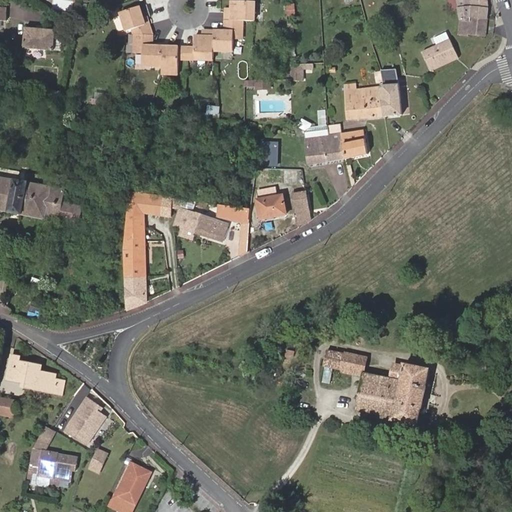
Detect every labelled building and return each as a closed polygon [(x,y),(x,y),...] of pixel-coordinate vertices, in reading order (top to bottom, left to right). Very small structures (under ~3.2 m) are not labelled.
[(73,11),(74,0),(52,0),(52,9),(73,11)] [(458,8),(456,0),(449,0),(451,10),(458,8)] [(487,0),(456,0),(458,8),(462,21),(488,18),(489,9),(487,0)] [(296,3),(286,4),(288,16),(297,15),(296,3)] [(144,22),(143,17),(140,6),(122,11),(126,29),(130,29),(132,28),(133,33),(135,33),(150,33),(151,33),(148,21),(144,22)] [(227,13),(226,21),(242,22),(255,23),(255,6),(232,6),(232,9),(227,9),(227,13)] [(486,36),(488,18),(462,21),(460,21),(458,33),(468,35),(469,33),(486,36)] [(225,32),(215,31),(214,53),(231,53),(232,41),(241,42),(242,22),(226,21),(225,32)] [(45,29),(36,28),(26,28),(24,49),(54,51),(55,39),(62,40),(63,32),(56,31),(56,30),(45,29)] [(195,34),(194,47),(193,60),(213,61),(214,53),(215,31),(206,31),(206,35),(202,35),(195,34)] [(150,33),(135,33),(134,51),(142,52),(142,63),(161,64),(162,45),(151,44),(150,33)] [(438,46),(450,40),(447,34),(435,39),(438,46)] [(424,53),(431,69),(458,57),(450,40),(424,53)] [(178,46),(162,45),(161,64),(160,71),(177,72),(178,60),(178,46)] [(186,46),(178,46),(178,60),(185,60),(186,60),(186,46)] [(194,47),(186,46),(186,60),(193,60),(194,47)] [(304,80),(304,70),(314,70),(314,64),(295,64),(296,80),(304,80)] [(381,87),(384,116),(402,115),(402,100),(396,69),(393,69),(383,70),(381,70),(381,71),(383,81),(384,87),(381,87)] [(376,82),(383,81),(381,71),(374,72),(376,82)] [(378,117),(384,116),(381,87),(357,89),(356,84),(346,85),(348,120),(378,117)] [(284,114),(284,101),(256,102),(256,114),(284,114)] [(208,117),(220,118),(221,106),(210,105),(208,117)] [(342,133),(346,158),(369,155),(364,130),(342,133)] [(309,164),(326,161),(346,158),(342,133),(305,138),(309,164)] [(264,143),(262,163),(279,165),(280,159),(277,159),(278,145),(264,143)] [(259,170),(258,181),(282,183),(282,171),(259,170)] [(298,184),(298,171),(285,171),(284,184),(298,184)] [(0,177),(0,209),(46,219),(47,217),(80,223),(83,206),(64,203),(66,190),(0,177)] [(258,191),(260,200),(279,196),(277,187),(258,191)] [(293,194),(299,227),(311,219),(306,191),(293,194)] [(153,214),(155,195),(130,192),(124,239),(145,239),(144,213),(153,214)] [(163,215),(165,197),(155,195),(153,214),(163,215)] [(258,200),(261,219),(286,214),(283,195),(279,196),(260,200),(258,200)] [(173,209),(174,198),(165,197),(163,215),(172,216),(173,209)] [(195,232),(222,241),(228,224),(193,212),(180,208),(182,199),(174,198),(173,209),(178,210),(174,225),(182,227),(195,232)] [(193,212),(196,201),(182,199),(180,208),(193,212)] [(248,252),(250,208),(221,204),(218,219),(243,223),(240,251),(248,252)] [(193,239),(195,232),(182,227),(179,235),(193,239)] [(123,249),(124,277),(146,277),(146,276),(145,241),(145,239),(124,239),(123,249)] [(124,277),(127,308),(146,301),(146,277),(124,277)] [(29,310),(27,316),(39,319),(40,313),(29,310)] [(328,350),(324,366),(341,370),(344,353),(328,350)] [(369,357),(345,352),(341,370),(341,373),(363,377),(364,372),(366,372),(369,357)] [(8,379),(14,380),(14,377),(24,379),(24,382),(23,387),(34,389),(35,384),(52,388),(52,392),(61,394),(64,381),(55,379),(56,375),(41,372),(41,369),(35,368),(35,364),(20,361),(21,357),(13,355),(8,379)] [(363,377),(356,411),(379,416),(378,417),(392,420),(392,421),(418,427),(431,369),(405,364),(405,365),(394,363),(391,378),(366,372),(364,372),(363,377)] [(326,373),(324,382),(331,383),(333,374),(326,373)] [(17,399),(0,396),(0,413),(14,416),(17,399)] [(88,397),(83,405),(91,409),(95,401),(88,397)] [(83,405),(72,420),(95,434),(109,414),(98,407),(100,405),(95,401),(91,409),(83,405)] [(72,420),(66,431),(89,445),(95,434),(72,420)] [(52,441),(57,431),(46,425),(43,431),(50,434),(48,439),(52,441)] [(50,434),(43,431),(37,442),(49,447),(52,441),(48,439),(50,434)] [(49,447),(37,442),(34,449),(47,451),(49,447)] [(34,449),(31,464),(40,466),(39,475),(51,477),(50,486),(59,487),(61,479),(71,480),(73,470),(76,471),(79,457),(47,451),(34,449)] [(90,466),(100,472),(108,454),(98,449),(90,466)] [(128,469),(125,474),(110,505),(125,511),(132,511),(152,472),(131,462),(128,469)]
